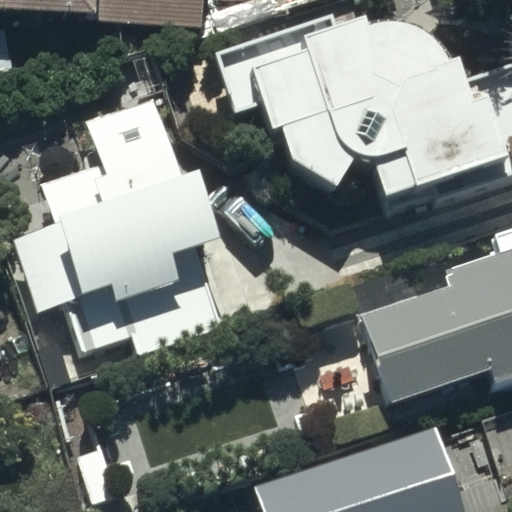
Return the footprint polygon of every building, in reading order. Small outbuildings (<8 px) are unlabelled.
[(0,0),(0,13),(197,26),(198,0),(0,0)] [(349,13),(200,58),(220,122),(246,115),(256,148),(268,145),(276,173),(325,202),(342,171),(353,178),(363,179),(374,214),(493,176),(496,184),(511,178),(511,66),(456,83),(453,71),(449,60),(434,47),(422,37),(409,30),(391,25),(372,22),(353,26),(349,13)] [(142,120),(76,139),(89,182),(32,201),(46,242),(8,255),(31,329),(73,316),(97,309),(102,324),(164,304),(157,282),(205,267),(174,186),(163,191),(142,120)] [(441,288),(353,316),(381,402),(482,370),(488,387),(511,379),(511,247),(435,271),(441,288)] [(456,511),(430,430),(242,491),(248,511),(456,511)]
